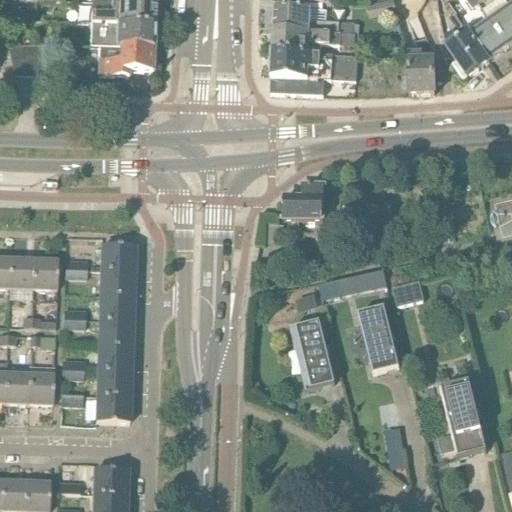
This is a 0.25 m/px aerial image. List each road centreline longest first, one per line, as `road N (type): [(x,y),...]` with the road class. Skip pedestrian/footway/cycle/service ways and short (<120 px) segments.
road 1 (primary): [(252,160),(511,137)]
road 2 (primary): [(511,117),(256,135)]
road 3 (residential): [(223,511),(228,374),(195,348)]
road 4 (primary): [(177,139),(0,136)]
road 5 (tertiary): [(197,511),(195,348)]
road 6 (tertiary): [(214,298),(222,190),(252,160)]
road 7 (tertiary): [(144,166),(167,178),(181,200),(183,297)]
road 8 (primary): [(0,164),(144,166)]
road 9 (residential): [(143,451),(0,445)]
road 10 (residential): [(152,318),(143,451)]
road 11 (tertiary): [(256,135),(226,109),(215,29)]
